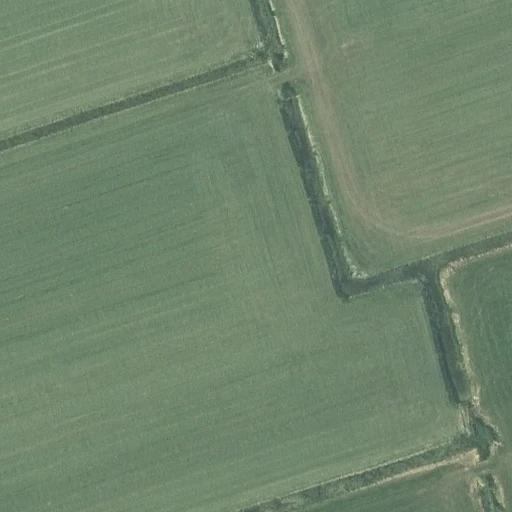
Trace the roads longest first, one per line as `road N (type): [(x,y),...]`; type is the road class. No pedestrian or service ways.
road 1 (track): [(511,408),(442,425),(319,326),(288,183)]
road 2 (track): [(256,86),(491,19)]
road 3 (track): [(177,110),(256,86),(288,183)]
road 4 (track): [(442,425),(262,464)]
